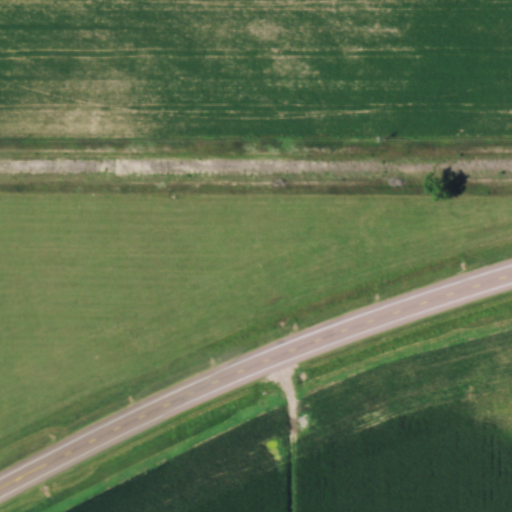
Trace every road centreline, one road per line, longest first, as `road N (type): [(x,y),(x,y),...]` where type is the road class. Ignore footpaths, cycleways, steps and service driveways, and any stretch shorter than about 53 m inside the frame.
road 1 (primary): [(0,487),(228,380),(402,314),(511,285)]
road 2 (residential): [(511,172),(0,169)]
